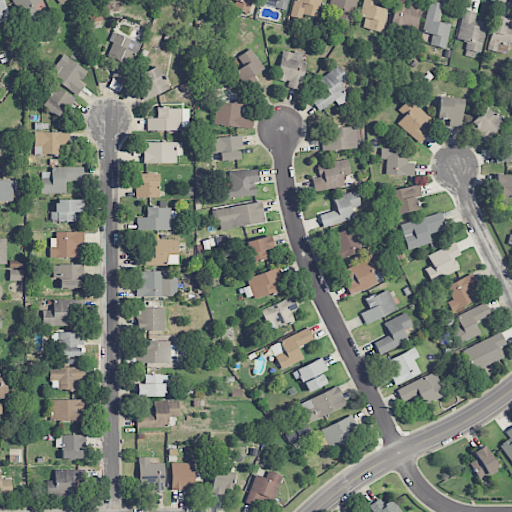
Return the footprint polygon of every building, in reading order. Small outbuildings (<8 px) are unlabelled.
[(0,0),(0,19),(8,17),(2,0),(0,0)] [(42,1),(41,0),(12,0),(24,21),(37,13),(33,6),(42,1)] [(233,9),(248,14),(252,0),(232,0),(236,1),(233,9)] [(261,0),(261,5),(286,10),(287,0),(261,0)] [(321,0),(294,0),(291,12),(317,19),(321,0)] [(354,0),(330,0),(330,18),(354,19),(354,0)] [(377,0),(363,0),(360,17),(365,18),(363,28),(383,33),(388,9),(376,6),(377,0)] [(394,0),(393,32),(418,33),(419,4),(408,3),(408,0),(394,0)] [(422,32),(432,34),(430,45),(445,49),(451,24),(439,22),(443,4),(429,1),(422,32)] [(465,55),(479,58),(485,22),(476,20),(477,13),(462,10),(457,39),(467,41),(465,55)] [(506,53),(508,43),(511,43),(511,22),(493,19),(489,51),(506,53)] [(237,57),(243,67),(240,69),(248,80),(264,69),(250,48),(237,57)] [(287,87),(299,90),(306,63),(297,61),(299,55),(282,50),(275,80),(288,83),(287,87)] [(87,72),(63,54),(48,75),(76,95),(83,85),(80,83),(87,72)] [(147,99),(168,89),(158,66),(137,75),(147,99)] [(325,91),(311,100),(318,112),(345,95),(339,84),(347,80),(339,66),(318,79),(325,91)] [(45,90),(50,94),(42,106),(60,118),(73,99),(50,83),(45,90)] [(449,120),(448,126),(459,127),(463,99),(439,96),(436,118),(449,120)] [(397,110),(404,116),(397,124),(419,144),(428,134),(422,129),(431,119),(408,99),(397,110)] [(252,129),(253,116),(241,115),(242,104),(216,102),(214,126),(252,129)] [(502,124),(487,107),(467,123),(482,141),(502,124)] [(181,131),(181,108),(156,108),(157,118),(146,118),(147,131),(181,131)] [(321,151),(356,149),(355,126),(320,128),(321,151)] [(69,132),(34,132),(34,155),(61,155),(61,146),(68,146),(69,132)] [(496,164),(511,160),(511,135),(491,140),(496,164)] [(220,161),(240,160),(239,148),(242,148),(241,136),(210,138),(211,153),(220,153),(220,161)] [(182,142),(143,143),(143,164),(176,163),(176,156),(182,156),(182,142)] [(413,176),(414,163),(406,163),(406,157),(398,157),(398,149),(380,149),(380,160),(385,160),(385,175),(413,176)] [(350,174),(346,159),(316,166),(319,178),(311,179),(314,192),(344,185),(342,176),(350,174)] [(40,194),(65,194),(65,181),(83,181),(83,168),(51,167),(51,172),(41,172),(40,194)] [(229,187),(223,187),(224,197),(255,196),(255,182),(258,182),(258,170),(229,171),(229,187)] [(136,198),(159,197),(158,173),(139,174),(140,185),(135,185),(136,198)] [(511,175),(496,175),(496,187),(502,187),(501,197),(511,197),(511,175)] [(0,201),(12,202),(12,181),(0,180),(0,201)] [(416,211),(415,198),(421,197),(420,186),(391,189),(394,214),(416,211)] [(322,227),(353,220),(350,208),(360,206),(357,191),(331,197),(334,209),(318,213),(322,227)] [(55,200),(56,211),(51,211),(51,222),(75,222),(75,213),(82,212),(82,200),(55,200)] [(211,210),(214,226),(232,223),(233,227),(264,222),(261,202),(211,210)] [(136,217),(136,230),(171,230),(170,207),(145,208),(146,217),(136,217)] [(428,235),(445,229),(440,213),(400,225),(407,250),(431,243),(428,235)] [(327,237),(337,261),(361,251),(351,227),(327,237)] [(83,232),(51,233),(51,258),(78,258),(78,245),(84,245),(83,232)] [(273,248),(271,236),(246,241),(250,263),(268,260),(267,249),(273,248)] [(135,266),(167,266),(167,254),(178,254),(178,239),(153,240),(153,252),(135,252),(135,266)] [(424,269),(430,283),(459,270),(454,258),(460,255),(454,243),(426,255),(431,266),(424,269)] [(352,283),(345,285),(350,296),(378,284),(373,273),(379,270),(372,257),(345,269),(352,283)] [(83,265),(52,265),(52,277),(59,277),(59,289),(79,289),(79,278),(83,278),(83,265)] [(278,292),(274,282),(283,279),(279,267),(247,278),(254,299),(278,292)] [(136,298),(177,297),(176,276),(168,276),(168,271),(139,272),(140,284),(135,284),(136,298)] [(471,288),(477,285),(470,273),(445,287),(452,300),(447,303),(452,313),(478,299),(471,288)] [(364,300),(369,309),(360,313),(365,325),(397,309),(387,289),(364,300)] [(297,309),(292,297),(261,310),(270,331),(294,321),(290,312),(297,309)] [(41,326),(69,326),(69,316),(84,316),(84,300),(53,300),(52,310),(42,310),(41,326)] [(474,322),(490,315),(485,303),(455,317),(459,325),(451,328),(458,345),(480,334),(474,322)] [(164,331),(165,308),(138,307),(137,331),(164,331)] [(373,342),(378,354),(408,342),(403,331),(412,327),(406,313),(383,323),(389,336),(373,342)] [(303,360),(297,347),(313,340),(308,328),(269,346),(281,370),(303,360)] [(83,356),(83,333),(53,333),(53,357),(83,356)] [(505,345),(500,333),(463,351),(473,372),(504,358),(499,348),(505,345)] [(141,363),(178,362),(178,342),(145,342),(145,351),(141,351),(141,363)] [(413,360),(419,357),(414,348),(385,362),(397,385),(420,374),(413,360)] [(307,393),(326,384),(320,371),(326,369),(321,358),(297,369),(307,393)] [(50,368),(50,390),(75,389),(75,381),(85,380),(84,367),(50,368)] [(396,391),(402,403),(419,394),(425,406),(446,395),(434,371),(396,391)] [(136,384),(136,397),(165,396),(165,375),(144,375),(145,384),(136,384)] [(8,378),(0,377),(0,398),(8,399),(8,378)] [(301,401),(308,421),(346,407),(339,387),(301,401)] [(82,399),(51,400),(52,421),(82,420),(82,399)] [(178,401),(154,401),(154,415),(137,415),(137,428),(167,428),(167,417),(178,417),(178,401)] [(357,427),(352,415),(320,430),(329,450),(352,440),(348,431),(357,427)] [(511,427),(505,431),(509,440),(501,443),(511,465),(511,427)] [(85,448),(85,435),(61,435),(62,459),(81,459),(81,448),(85,448)] [(477,459),(469,463),(478,480),(497,470),(484,446),(473,452),(477,459)] [(164,463),(149,464),(149,457),(138,458),(139,487),(152,487),(152,491),(164,491),(164,463)] [(171,491),(187,491),(187,486),(193,486),(193,463),(171,463),(171,491)] [(54,470),(54,481),(46,481),(46,495),(76,495),(77,471),(54,470)] [(245,501),(269,510),(282,476),(267,471),(265,478),(255,475),(245,501)] [(0,495),(11,496),(10,479),(0,479),(0,495)] [(401,511),(392,499),(383,505),(379,499),(368,506),(372,511),(401,511)]
